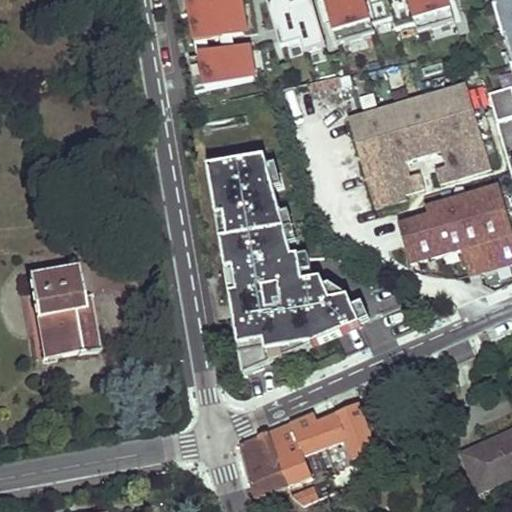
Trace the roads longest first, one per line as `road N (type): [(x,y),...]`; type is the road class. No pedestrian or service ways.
road 1 (residential): [(141,0),(217,435)]
road 2 (unclassified): [(217,435),(511,312)]
road 3 (unknown): [(311,102),(335,194),(363,235),(396,261),(455,282),(485,323)]
road 4 (unclassified): [(217,435),(0,479)]
